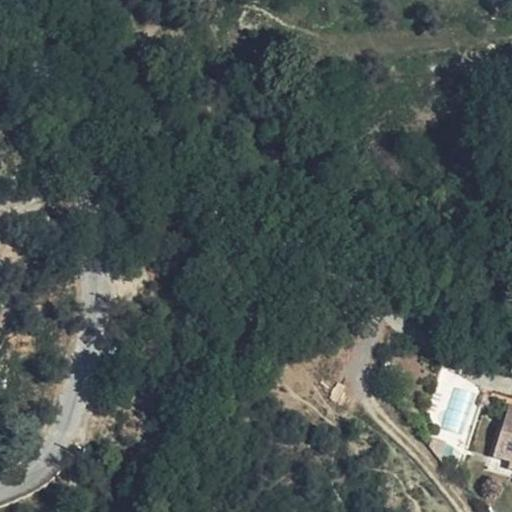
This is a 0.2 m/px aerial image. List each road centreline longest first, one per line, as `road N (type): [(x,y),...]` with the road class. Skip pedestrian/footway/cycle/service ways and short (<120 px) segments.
road 1 (unknown): [(86,259),(186,242),(247,244),(511,353)]
road 2 (unclassified): [(73,194),(95,304),(76,409),(48,455),(0,489)]
road 3 (unclassified): [(7,0),(73,194)]
